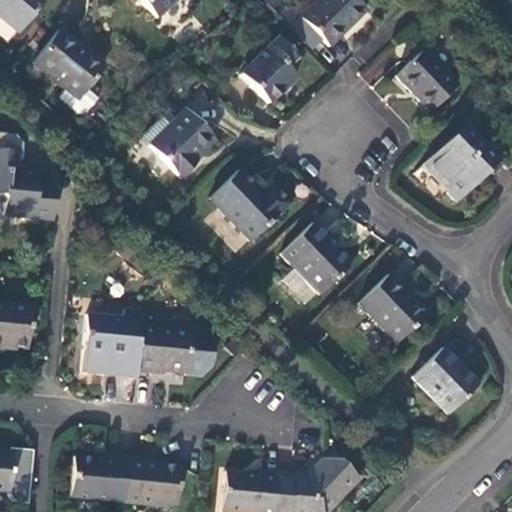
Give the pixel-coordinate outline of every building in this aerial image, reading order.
[(43,0),(0,0),(0,19),(18,34),(43,0)] [(136,0),(155,20),(177,0),(136,0)] [(319,0),(301,18),(320,39),(329,47),(365,11),(354,0),(319,0)] [(288,30),(308,51),(320,39),(301,18),(288,30)] [(104,67),(59,32),(32,66),(64,91),(77,101),(86,90),(104,67)] [(267,104),(294,79),(286,70),(296,60),(276,38),(238,75),(267,104)] [(457,85),(423,51),(394,80),(428,114),(457,85)] [(77,101),(64,91),(57,100),(78,116),(86,115),(98,99),(86,90),(77,101)] [(213,141),(182,110),(172,120),(164,113),(139,137),(180,179),(196,164),(193,160),(213,141)] [(499,161),(464,125),(422,166),(449,193),(447,195),(456,204),(487,173),(490,176),(500,168),(496,164),(499,161)] [(21,151),(0,149),(0,199),(1,200),(0,215),(50,220),(52,188),(48,183),(34,182),(35,173),(19,172),(21,151)] [(250,244),(290,205),(270,185),(260,193),(239,171),(208,201),(250,244)] [(329,244),(311,225),(277,257),(291,271),(280,281),(304,305),(314,295),(318,299),(349,269),(333,253),(333,242),(329,244)] [(424,315),(387,277),(357,305),(395,345),(424,315)] [(0,302),(0,346),(27,349),(31,305),(0,302)] [(138,325),(139,310),(122,308),(122,317),(85,314),(82,356),(118,360),(118,364),(134,365),(138,325)] [(189,330),(138,325),(134,365),(133,371),(149,373),(149,370),(185,374),(189,330)] [(477,386),(441,349),(411,379),(446,416),(477,386)] [(27,503),(31,449),(8,447),(7,451),(0,450),(0,492),(6,493),(6,494),(13,502),(27,503)] [(121,503),(125,457),(111,455),(110,461),(71,457),(68,498),(121,503)] [(142,459),(125,457),(121,503),(166,507),(166,504),(176,505),(178,467),(142,464),(142,459)] [(304,475),(274,472),(270,511),(327,511),(358,476),(340,458),(319,457),(304,475)] [(225,511),(270,511),(274,472),(254,470),(255,474),(223,472),(220,511),(225,511)]
